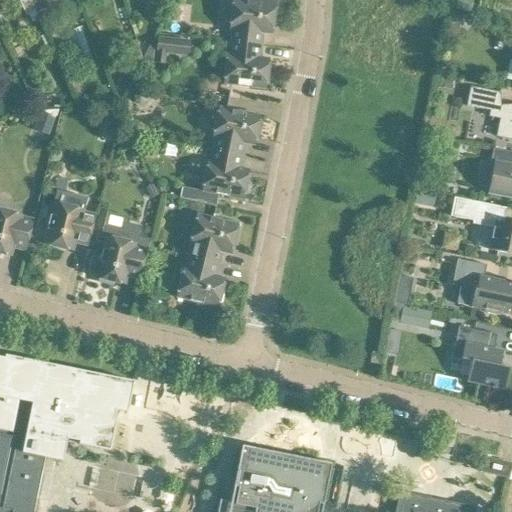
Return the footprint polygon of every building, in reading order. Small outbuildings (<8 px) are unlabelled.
[(31,0),(26,0),(19,3),(26,17),(29,16),(36,12),(31,0)] [(45,0),(31,0),(37,14),(49,9),(45,0)] [(267,0),(255,0),(255,2),(235,0),(233,0),(230,30),(231,30),(230,42),(262,46),(263,33),(269,34),(271,34),(272,32),(272,28),(275,1),(267,0)] [(167,21),(166,33),(179,35),(180,27),(175,21),(167,21)] [(159,37),(156,62),(166,63),(167,54),(175,55),(180,51),(181,39),(159,37)] [(262,46),(230,42),(228,55),(227,55),(224,84),(265,89),(268,66),(268,62),(269,59),(266,59),(260,58),(262,46)] [(439,77),(437,85),(451,88),(453,80),(439,77)] [(511,104),(511,105),(500,105),(500,93),(470,87),(466,106),(490,111),(488,117),(499,119),(496,137),(511,140),(511,139),(511,104)] [(138,92),(134,96),(135,102),(139,105),(145,105),(149,100),(147,94),(143,91),(138,92)] [(255,139),(260,116),(219,108),(213,137),(214,138),(211,150),(243,156),(246,144),(251,145),(254,145),(254,143),(255,139)] [(42,113),(38,126),(52,131),(56,118),(42,113)] [(495,164),(489,193),(491,193),(501,195),(511,197),(511,152),(493,148),(490,163),(495,164)] [(243,156),(211,150),(209,162),(208,162),(202,191),(243,200),(248,177),(248,173),(249,170),(246,170),(241,169),(243,156)] [(424,150),(422,158),(433,160),(434,152),(424,150)] [(156,184),(147,188),(151,198),(160,194),(156,184)] [(49,223),(44,244),(66,249),(70,250),(73,251),(73,248),(75,243),(88,246),(95,215),(83,212),(86,199),(57,192),(54,203),(50,202),(45,222),(49,223)] [(416,192),(413,204),(425,207),(427,194),(416,192)] [(506,252),(511,253),(511,223),(511,225),(511,224),(503,223),(506,208),(464,200),(453,198),(449,216),(461,219),(473,221),(472,224),(492,228),(488,249),(488,250),(506,254),(506,252)] [(0,253),(5,254),(8,255),(11,256),(13,248),(26,251),(33,220),(21,217),(21,216),(0,210),(0,253)] [(197,215),(190,244),(191,244),(188,257),(219,264),(222,252),(228,254),(230,254),(231,252),(232,248),(238,225),(197,215)] [(119,283),(122,284),(125,285),(126,282),(127,277),(140,280),(147,249),(149,242),(136,239),(139,229),(125,225),(124,230),(105,226),(102,238),(105,239),(101,258),(97,257),(92,276),(119,283)] [(219,264),(188,257),(185,269),(184,269),(177,298),(198,303),(197,306),(198,307),(216,311),(223,285),(224,281),(224,279),(222,278),(216,277),(219,264)] [(457,259),(454,272),(477,277),(474,290),(470,307),(485,310),(484,312),(490,314),(495,315),(501,315),(501,313),(511,315),(511,283),(484,278),(486,265),(457,259)] [(397,290),(394,303),(407,306),(410,292),(397,290)] [(393,304),(391,313),(400,315),(402,306),(402,305),(393,304)] [(400,315),(398,323),(427,328),(430,312),(402,306),(400,315)] [(491,387),(491,388),(495,389),(495,388),(506,390),(510,368),(499,366),(502,351),(494,350),(497,335),(458,327),(454,348),(463,350),(461,360),(471,362),(468,377),(467,381),(467,382),(480,385),(491,387)] [(370,363),(371,363),(381,365),(383,354),(378,353),(372,352),(370,363)] [(0,511),(33,511),(45,458),(63,461),(67,439),(79,442),(78,445),(109,451),(116,420),(113,419),(115,410),(127,412),(133,382),(5,355),(4,358),(0,357),(0,511)] [(316,511),(318,504),(323,505),(331,464),(242,446),(233,487),(238,488),(235,503),(220,500),(217,511),(316,511)] [(511,463),(484,457),(480,472),(508,479),(511,467),(511,464),(511,463)] [(471,511),(473,507),(399,492),(395,511),(471,511)]
